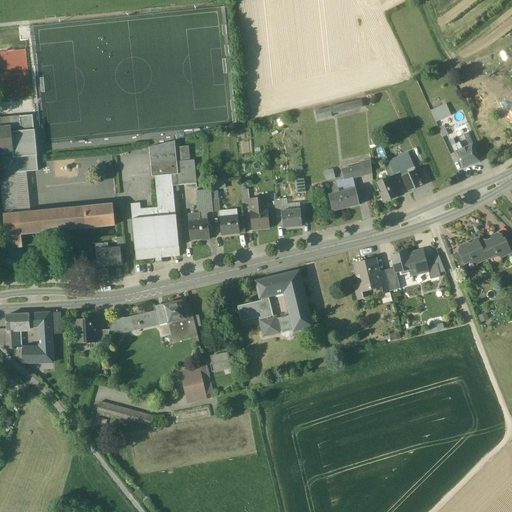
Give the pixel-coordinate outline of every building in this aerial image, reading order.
[(313,109),(315,118),(363,107),(361,98),(313,109)] [(506,100),(500,103),(505,113),(511,110),(506,100)] [(446,105),(431,111),(436,122),(451,116),(446,105)] [(33,115),(11,118),(12,132),(34,130),(33,115)] [(11,118),(0,118),(0,154),(14,153),(12,132),(11,118)] [(444,125),(438,128),(442,137),(448,135),(444,125)] [(18,205),(15,173),(14,158),(37,156),(34,130),(12,132),(14,153),(0,154),(0,166),(4,206),(4,215),(19,214),(18,205)] [(461,150),(456,138),(450,140),(455,152),(461,150)] [(175,141),(150,148),(152,177),(155,177),(172,175),(178,174),(177,162),(176,148),(175,141)] [(461,150),(455,152),(455,153),(456,152),(463,168),(471,165),(473,165),(476,164),(477,162),(479,161),(472,145),(461,150)] [(189,146),(176,148),(177,162),(190,160),(189,146)] [(408,153),(395,160),(397,166),(411,160),(408,153)] [(15,173),(26,172),(38,171),(37,156),(14,158),(15,173)] [(190,160),(177,162),(178,174),(179,186),(197,184),(194,160),(190,160)] [(371,160),(360,162),(360,165),(363,175),(372,173),(371,160)] [(397,166),(395,160),(389,162),(395,175),(400,172),(397,166)] [(411,160),(397,166),(400,172),(402,176),(409,173),(407,170),(414,167),(411,160)] [(395,175),(389,162),(383,165),(389,178),(389,177),(395,175)] [(360,165),(342,170),(344,180),(353,178),(363,175),(360,165)] [(422,186),(414,167),(407,170),(409,173),(402,176),(409,192),(422,186)] [(333,168),(323,170),(326,180),(335,177),(333,168)] [(26,172),(15,173),(18,205),(19,214),(30,213),(26,172)] [(172,175),(155,177),(158,208),(159,217),(176,215),(172,175)] [(389,178),(377,183),(382,193),(380,194),(384,203),(398,197),(389,177),(389,178)] [(353,178),(344,180),(337,182),(339,193),(356,189),(353,178)] [(214,188),(225,188),(225,180),(213,180),(214,188)] [(212,189),(197,191),(199,214),(200,222),(208,221),(207,213),(214,212),(213,200),(212,189)] [(246,190),(241,190),(243,204),(250,203),(250,200),(249,189),(246,190)] [(339,193),(329,195),(333,211),(359,205),(356,189),(339,193)] [(267,198),(250,200),(250,203),(250,208),(250,214),(259,213),(259,211),(268,210),(267,198)] [(282,199),(274,200),(276,217),(282,216),(281,211),(283,211),(282,199)] [(140,203),(131,204),(132,219),(159,217),(158,208),(141,210),(140,203)] [(113,205),(85,208),(86,213),(87,213),(87,217),(86,217),(87,228),(115,225),(113,205)] [(4,215),(7,249),(23,247),(22,234),(87,228),(86,217),(87,217),(87,213),(86,213),(85,208),(30,213),(19,214),(4,215)] [(259,213),(250,214),(252,228),(260,227),(260,229),(270,228),(268,210),(259,211),(259,213)] [(283,211),(281,211),(282,216),(283,228),(302,227),(301,210),(283,211)] [(199,214),(188,215),(189,223),(200,222),(199,214)] [(159,217),(132,219),(136,260),(180,256),(176,215),(159,217)] [(238,216),(220,218),(222,235),(239,233),(238,216)] [(200,222),(189,223),(191,240),(202,239),(203,240),(210,240),(208,221),(200,222)] [(493,237),(491,240),(487,242),(483,241),(479,243),(487,258),(496,254),(502,257),(511,253),(505,240),(503,240),(501,236),(497,235),(493,237)] [(470,245),(467,244),(461,247),(460,250),(460,251),(465,263),(471,260),(477,263),(487,258),(479,243),(478,239),(474,241),(474,242),(470,245)] [(121,248),(96,250),(98,266),(98,267),(108,266),(122,265),(121,248)] [(408,253),(408,254),(412,270),(411,270),(412,276),(429,272),(428,267),(424,250),(408,253)] [(460,251),(454,254),(461,269),(465,267),(464,266),(465,263),(460,251)] [(408,252),(392,255),(395,268),(396,273),(397,273),(411,270),(412,270),(408,254),(408,253),(408,252)] [(376,260),(355,265),(359,286),(361,292),(362,292),(381,287),(382,287),(381,280),(379,272),(376,260)] [(437,264),(428,267),(429,272),(430,279),(440,277),(437,264)] [(108,266),(98,267),(98,266),(95,267),(96,279),(109,278),(108,266)] [(395,268),(385,271),(387,279),(390,291),(400,289),(397,273),(396,273),(395,268)] [(300,271),(280,275),(284,293),(286,300),(306,296),(300,271)] [(284,293),(280,275),(271,277),(276,295),(284,293)] [(271,277),(256,281),(260,299),(261,298),(269,297),(276,295),(271,277)] [(387,279),(381,280),(382,287),(381,287),(383,293),(390,291),(387,279)] [(359,286),(354,287),(357,300),(363,298),(362,292),(361,292),(359,286)] [(306,296),(286,300),(289,311),(289,312),(308,307),(306,296)] [(262,300),(238,306),(241,322),(260,317),(260,319),(273,316),(269,297),(261,298),(262,300)] [(185,318),(183,307),(184,305),(183,302),(180,300),(177,301),(176,302),(171,303),(170,303),(167,304),(155,307),(155,310),(126,317),(121,334),(168,323),(173,342),(198,336),(196,327),(193,316),(185,318)] [(308,307),(289,312),(290,315),(294,329),(294,331),(313,326),(308,307)] [(39,329),(40,348),(20,349),(20,351),(22,351),(23,363),(53,362),(52,348),(51,334),(61,334),(60,312),(50,313),(38,314),(29,314),(30,329),(39,329)] [(29,314),(6,315),(7,329),(7,331),(14,330),(30,329),(29,314)] [(260,319),(259,320),(263,337),(281,333),(281,332),(294,329),(290,315),(277,319),(276,315),(273,316),(260,319)] [(427,319),(428,324),(442,321),(441,316),(427,319)] [(126,317),(113,318),(110,330),(110,331),(121,334),(126,317)] [(92,320),(76,321),(77,343),(96,342),(97,342),(96,331),(96,324),(92,320)] [(429,325),(430,332),(444,329),(443,322),(429,325)] [(14,330),(7,331),(8,349),(15,349),(14,330)] [(110,330),(96,331),(97,342),(96,342),(97,349),(105,348),(110,331),(110,330)] [(228,353),(211,357),(214,372),(224,370),(223,367),(231,365),(228,353)] [(211,393),(205,366),(199,367),(204,391),(205,394),(211,393)] [(199,367),(182,371),(188,395),(204,391),(199,367)] [(204,391),(188,395),(190,403),(206,399),(205,394),(204,391)] [(151,416),(100,402),(97,411),(148,425),(151,416)]
